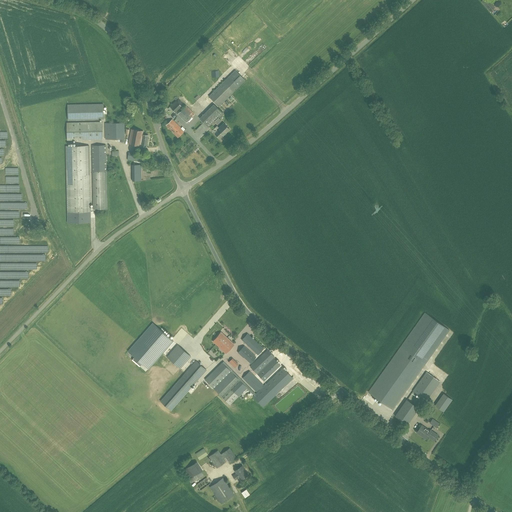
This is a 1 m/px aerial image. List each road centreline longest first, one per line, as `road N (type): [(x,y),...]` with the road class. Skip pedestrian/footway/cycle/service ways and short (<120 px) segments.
road 1 (unclassified): [(493,511),(244,310),(183,189)]
road 2 (unclassified): [(183,189),(412,0)]
road 3 (unclassified): [(183,189),(123,47),(83,13),(41,0)]
road 4 (unclassified): [(0,351),(109,240),(183,189)]
road 5 (track): [(241,459),(342,391)]
